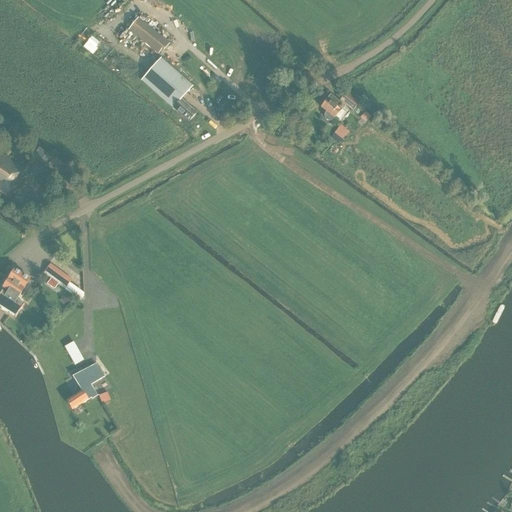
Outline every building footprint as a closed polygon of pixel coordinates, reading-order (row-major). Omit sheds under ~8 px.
[(144,9),(150,13),(153,8),(148,4),(144,9)] [(169,44),(138,18),(129,30),(128,30),(158,55),(163,49),(165,50),(169,44)] [(90,36),(81,46),(91,54),(99,44),(90,36)] [(196,113),(182,100),(194,86),(161,58),(141,82),(188,123),(196,113)] [(359,103),(347,93),(340,101),(352,111),(359,103)] [(327,100),(321,107),(326,112),(326,113),(325,114),(325,115),(324,116),(324,117),(325,118),(325,119),(326,120),(327,121),(328,121),(329,121),(330,121),(331,121),(332,120),(333,119),(334,118),(334,119),(344,107),(331,95),(327,100)] [(354,134),(342,125),(332,138),(334,139),(337,135),(347,142),(354,134)] [(54,157),(54,158),(39,148),(33,157),(47,167),(61,178),(69,168),(54,157)] [(0,192),(10,198),(27,172),(0,154),(0,192)] [(72,280),(51,264),(44,274),(65,289),(72,280)] [(18,298),(29,280),(14,270),(3,288),(6,290),(5,293),(2,291),(0,293),(0,308),(15,318),(24,305),(17,300),(18,298)] [(70,302),(69,295),(61,297),(62,304),(70,302)] [(72,340),(63,345),(75,366),(84,360),(72,340)] [(97,396),(91,386),(105,376),(96,363),(73,376),(82,392),(66,402),(72,411),(88,400),(89,402),(97,396)] [(111,401),(107,392),(99,396),(103,404),(111,401)]
